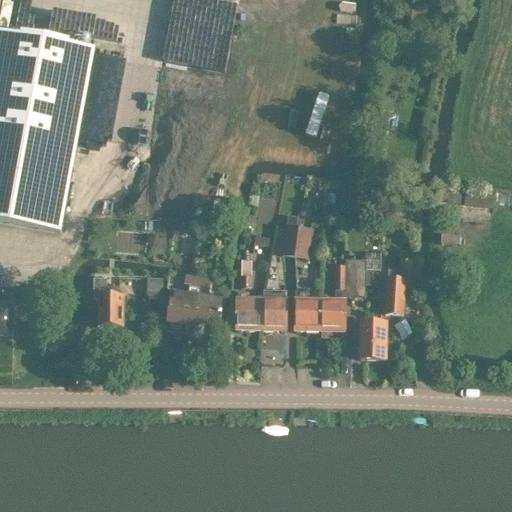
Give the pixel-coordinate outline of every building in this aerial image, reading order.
[(0,23),(0,213),(57,224),(91,40),(0,23)] [(345,176),(343,205),(361,206),(363,178),(345,176)] [(474,204),(475,184),(455,183),(454,203),(474,204)] [(277,248),(290,250),(295,220),(296,210),(283,208),(277,248)] [(193,224),(193,214),(179,213),(179,223),(193,224)] [(308,222),(295,220),(290,250),(304,252),(308,222)] [(440,225),(440,235),(455,235),(455,225),(440,225)] [(251,228),(250,236),(266,238),(267,230),(251,228)] [(237,252),(237,268),(248,269),(248,252),(237,252)] [(331,294),(317,293),(317,324),(319,324),(319,328),(321,330),(330,330),(332,328),(332,324),(341,324),(341,290),(361,290),(362,253),(342,253),(342,252),(332,252),(332,258),(331,258),(331,294)] [(384,259),(383,269),(402,271),(401,278),(412,279),(413,260),(384,259)] [(189,319),(197,270),(188,268),(188,267),(182,266),(181,276),(186,277),(185,285),(168,282),(163,315),(165,315),(166,319),(175,320),(178,317),(189,319)] [(201,266),(200,270),(197,270),(189,319),(200,321),(201,324),(210,326),(212,323),(215,324),(220,291),(205,288),(208,272),(209,267),(201,266)] [(96,320),(120,320),(121,287),(116,287),(116,279),(105,279),(105,267),(87,267),(87,287),(96,287),(96,320)] [(237,280),(247,281),(248,269),(237,268),(237,280)] [(383,269),(380,306),(399,308),(401,278),(402,271),(383,269)] [(159,288),(159,271),(144,271),(144,288),(159,288)] [(292,324),(317,324),(317,293),(303,293),(304,281),(292,281),(292,324)] [(258,294),(257,324),(282,324),(282,283),(258,283),(258,294)] [(220,319),(222,320),(232,321),(232,323),(257,324),(258,294),(245,293),(245,284),(233,284),(233,302),(223,302),(220,319)] [(0,328),(10,329),(10,299),(0,298),(0,328)] [(355,352),(382,353),(383,317),(356,317),(355,352)]
